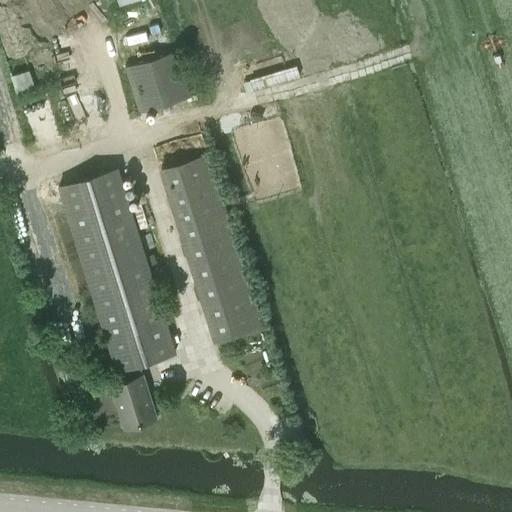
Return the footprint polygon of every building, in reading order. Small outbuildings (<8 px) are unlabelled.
[(189,95),(175,49),(125,65),(139,111),(189,95)] [(215,338),(262,323),(207,151),(161,165),(215,338)] [(118,166),(59,185),(118,369),(134,363),(134,364),(175,351),(118,166)] [(71,352),(60,357),(65,369),(76,365),(71,352)] [(134,363),(118,369),(119,369),(121,379),(111,384),(124,425),(157,416),(143,372),(137,374),(134,364),(134,363)]
